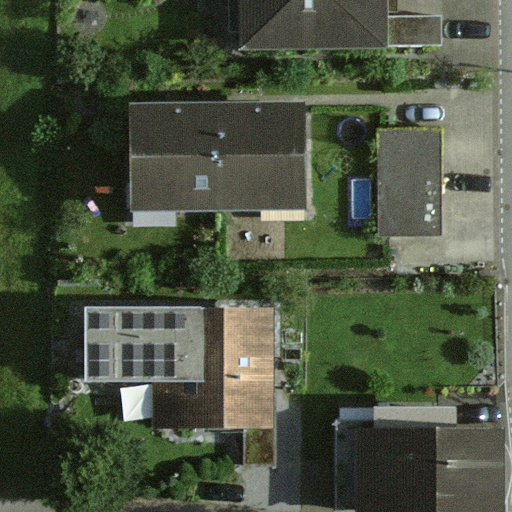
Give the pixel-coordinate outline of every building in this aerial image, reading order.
[(381,0),(248,0),(249,51),(383,48),(381,0)] [(300,117),(217,118),(218,215),(301,214),(300,117)] [(217,118),(135,119),(136,216),(218,215),(217,118)] [(379,121),(384,232),(449,230),(444,118),(379,121)] [(154,392),(204,392),(204,317),(86,317),(86,392),(154,392)] [(273,437),(274,318),(204,317),(204,392),(154,392),(154,437),(273,437)] [(494,511),(494,438),(364,438),(363,511),(494,511)]
